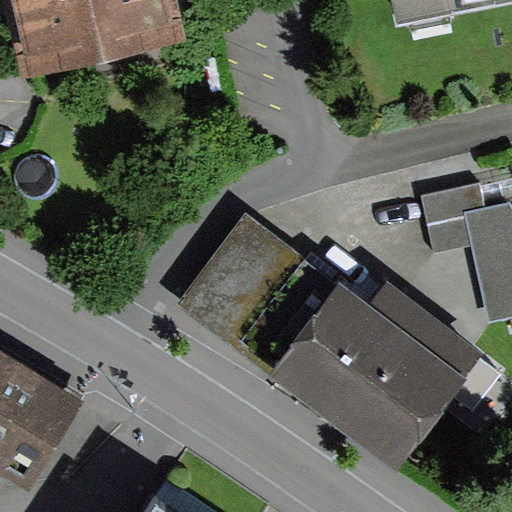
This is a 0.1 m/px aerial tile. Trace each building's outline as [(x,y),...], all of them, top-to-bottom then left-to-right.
[(175,0),(0,0),(0,5),(21,91),(187,50),(175,0)] [(511,0),(389,0),(394,24),(511,0)] [(434,250),(491,236),(476,178),(419,192),(434,250)] [(268,362),(334,274),(245,207),(179,295),(268,362)] [(334,274),(268,362),(399,459),(484,346),(382,270),(367,291),(338,269),(334,274)] [(83,393),(0,341),(0,463),(28,480),(83,393)] [(120,511),(193,511),(155,487),(137,511),(125,511),(122,510),(120,511)]
